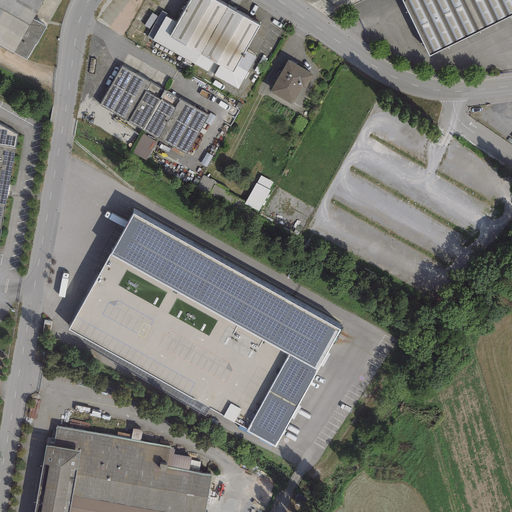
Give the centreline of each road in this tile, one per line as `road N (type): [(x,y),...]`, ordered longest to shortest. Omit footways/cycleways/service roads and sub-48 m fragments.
road 1 (unknown): [(54,167),(348,326),(353,339),(286,511)]
road 2 (residential): [(88,0),(77,23),(0,478)]
road 3 (unknown): [(21,356),(207,453),(233,479),(234,511)]
road 4 (unknown): [(29,309),(198,399),(213,398),(225,384)]
road 5 (residential): [(277,0),(393,77),(450,91)]
